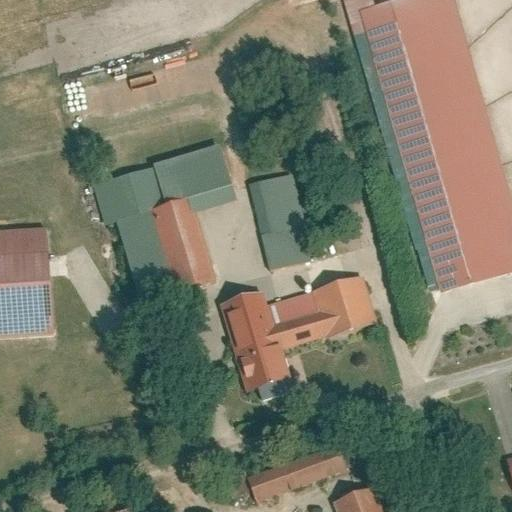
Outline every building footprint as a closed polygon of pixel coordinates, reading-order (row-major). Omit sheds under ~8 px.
[(334,10),(416,299),(511,271),(511,192),(457,0),(396,0),(361,10),(359,2),(334,10)] [(100,228),(111,225),(135,305),(210,283),(190,215),(229,204),(224,189),(233,187),(220,145),(87,184),(100,228)] [(264,271),(308,263),(291,175),(247,184),(264,271)] [(0,229),(0,338),(54,336),(48,227),(0,229)] [(273,352),(374,326),(361,278),(261,304),(258,292),(222,301),(225,314),(217,316),(238,395),(281,384),(273,352)] [(246,505),(343,476),(337,457),(311,465),(309,455),(238,477),(246,505)] [(375,511),(368,489),(326,502),(329,511),(375,511)] [(147,511),(144,501),(109,511),(147,511)]
